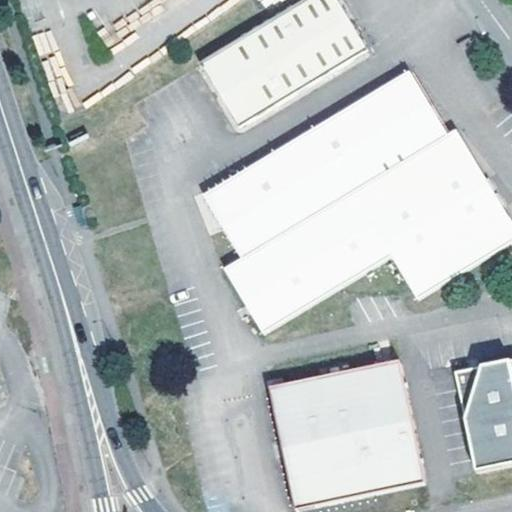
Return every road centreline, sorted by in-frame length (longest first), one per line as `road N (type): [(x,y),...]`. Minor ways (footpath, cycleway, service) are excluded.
road 1 (secondary): [(70,323),(0,103)]
road 2 (secondary): [(151,511),(70,323)]
road 3 (secondary): [(70,323),(104,511)]
